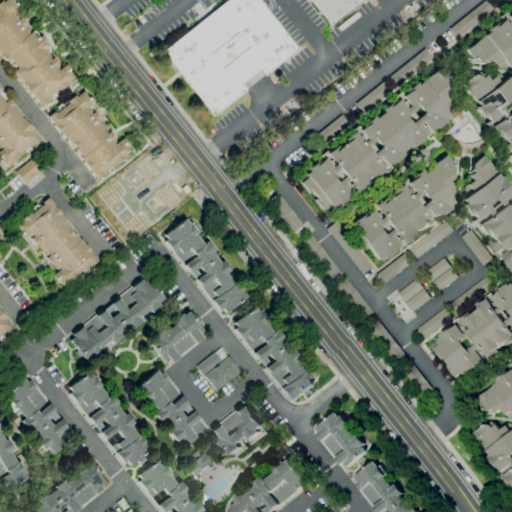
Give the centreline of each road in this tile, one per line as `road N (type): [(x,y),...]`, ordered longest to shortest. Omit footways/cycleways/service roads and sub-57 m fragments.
road 1 (tertiary): [(66,0),(468,511)]
road 2 (residential): [(27,354),(161,257),(302,421),(362,511)]
road 3 (residential): [(27,354),(154,511)]
road 4 (residential): [(0,74),(66,156),(0,210)]
